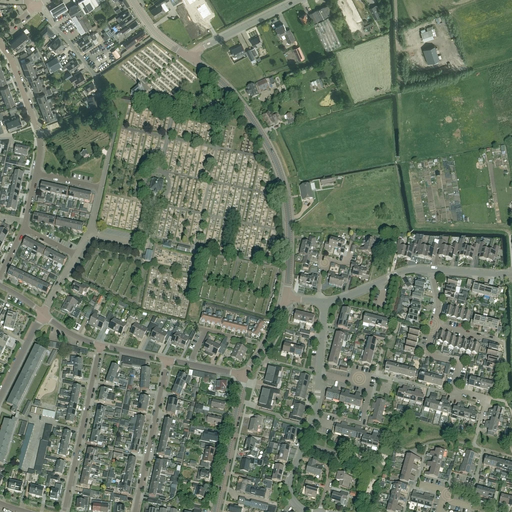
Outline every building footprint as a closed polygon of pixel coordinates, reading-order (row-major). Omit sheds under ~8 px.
[(63,0),(61,0),(49,8),(54,15),(68,7),(63,0)] [(79,3),(71,8),(69,9),(69,12),(71,16),(75,14),(80,23),(85,32),(92,28),(85,16),(86,16),(84,13),(95,7),(98,5),(95,0),(80,0),(78,2),(79,3)] [(129,6),(125,0),(120,0),(119,1),(124,9),(129,6)] [(156,18),(166,12),(161,4),(165,2),(166,3),(170,0),(169,0),(159,0),(154,3),(157,7),(151,11),(156,18)] [(197,4),(194,6),(200,16),(208,11),(201,1),(197,3),(197,4)] [(322,8),(316,11),(309,15),(313,24),(327,17),(334,13),(330,4),(322,8)] [(369,9),(375,20),(383,16),(377,4),(369,9)] [(128,10),(120,16),(116,19),(119,23),(121,22),(131,14),(128,10)] [(308,26),(311,24),(309,21),(306,13),(300,16),(304,24),(307,22),(308,26)] [(121,22),(119,23),(118,24),(121,27),(125,24),(126,24),(134,18),(131,14),(121,22)] [(327,53),(342,46),(329,19),(314,25),(327,53)] [(136,20),(121,31),(123,34),(128,31),(128,32),(132,29),(133,30),(139,25),(136,20)] [(106,23),(102,26),(105,32),(105,31),(106,32),(109,30),(110,29),(106,23)] [(280,35),(284,33),(286,38),(287,38),(289,43),(295,40),(290,29),(287,31),(283,24),(276,28),(278,33),(279,32),(280,35)] [(50,37),(54,34),(47,26),(39,33),(43,37),(47,34),(50,37)] [(434,38),(431,29),(421,33),(424,42),(434,38)] [(143,31),(135,37),(135,36),(124,45),(127,50),(139,42),(147,35),(143,31)] [(20,36),(25,43),(28,41),(30,43),(34,39),(29,33),(27,35),(25,32),(20,36)] [(95,38),(97,38),(93,33),(88,36),(87,35),(83,38),(85,40),(79,44),(82,48),(95,38)] [(25,43),(20,36),(15,40),(22,49),(24,47),(22,45),(25,43)] [(53,49),(62,41),(58,37),(49,45),(53,49)] [(254,47),(262,44),(259,37),(251,41),(254,47)] [(95,38),(82,48),(84,52),(95,45),(94,44),(98,42),(95,38)] [(22,49),(15,40),(10,44),(16,51),(19,48),(20,50),(22,49)] [(66,45),(62,41),(53,49),(57,54),(66,45)] [(241,57),(240,55),(245,52),(242,45),(232,50),(233,53),(232,53),(232,55),(233,57),(234,57),(235,57),(236,56),(238,59),(241,57)] [(435,46),(423,50),(428,64),(439,60),(435,46)] [(304,58),(300,49),(299,47),(293,50),(294,52),(298,61),(299,60),(304,58)] [(120,56),(116,49),(112,52),(116,59),(120,56)] [(254,57),(250,50),(250,49),(246,51),(251,61),(252,64),(256,62),(254,57)] [(24,69),(32,66),(35,65),(31,55),(24,59),(25,62),(22,63),(24,69)] [(51,73),(62,67),(57,57),(46,63),(51,73)] [(77,60),(74,62),(73,60),(61,68),(62,70),(67,67),(70,72),(80,65),(77,60)] [(33,69),(32,66),(24,69),(26,75),(37,70),(36,68),(33,69)] [(37,70),(26,75),(28,80),(30,79),(36,77),(35,74),(38,73),(37,70)] [(70,72),(63,76),(66,80),(72,76),(70,72)] [(75,82),(78,86),(86,81),(82,75),(76,78),(74,76),(69,79),(73,84),(75,82)] [(36,77),(30,79),(32,85),(43,81),(42,79),(40,80),(38,76),(36,77)] [(266,90),(270,89),(266,79),(256,83),(260,93),(263,92),(263,91),(266,90)] [(43,81),(32,85),(34,91),(38,90),(39,93),(46,90),(45,87),(43,88),(41,84),(44,84),(43,81)] [(85,89),(81,91),(84,96),(88,94),(89,95),(92,93),(93,96),(86,99),(87,102),(85,103),(87,107),(90,106),(91,108),(99,104),(95,95),(94,92),(97,90),(93,83),(84,88),(85,89)] [(137,87),(136,88),(131,93),(131,94),(131,95),(131,96),(131,97),(132,97),(133,98),(134,97),(135,98),(141,93),(142,93),(144,91),(138,85),(136,87),(137,87)] [(259,96),(254,85),(247,88),(248,92),(246,93),(248,96),(250,95),(251,99),(259,96)] [(2,94),(10,92),(8,86),(0,89),(2,94)] [(40,96),(36,97),(39,103),(47,100),(46,96),(48,95),(52,94),(50,88),(46,90),(39,93),(40,96)] [(2,94),(2,95),(0,95),(0,98),(3,97),(5,100),(12,97),(10,92),(2,94)] [(12,97),(5,100),(7,106),(15,103),(12,97)] [(48,103),(47,100),(39,103),(41,108),(51,104),(51,102),(48,103)] [(52,107),(51,104),(41,108),(43,114),(51,111),(50,108),(52,107)] [(15,107),(9,109),(12,119),(15,128),(22,126),(22,125),(24,125),(25,124),(25,123),(25,122),(25,121),(24,120),(23,120),(22,120),(21,120),(19,117),(15,119),(13,111),(17,110),(15,107)] [(43,114),(44,116),(43,117),(44,121),(49,119),(50,121),(57,119),(55,113),(52,114),(51,111),(43,114)] [(270,112),(263,116),(269,126),(274,124),(274,123),(276,125),(281,122),(277,114),(274,116),(273,113),(271,114),(270,112)] [(294,123),(291,113),(285,115),(286,116),(284,116),(285,120),(287,119),(287,121),(289,125),(294,123)] [(15,128),(12,119),(9,120),(8,118),(3,120),(6,128),(8,127),(9,130),(15,128)] [(16,146),(14,155),(14,157),(20,158),(22,148),(16,146)] [(18,162),(17,166),(25,168),(26,163),(23,163),(24,157),(26,157),(28,149),(22,148),(20,158),(19,162),(18,162)] [(11,169),(12,166),(6,165),(5,168),(5,170),(3,175),(6,175),(7,170),(7,168),(11,169)] [(11,178),(10,178),(9,181),(12,182),(12,184),(20,186),(22,180),(11,178)] [(163,181),(157,180),(152,179),(150,190),(154,190),(153,193),(157,194),(157,191),(161,192),(163,181)] [(11,188),(10,187),(9,187),(9,190),(19,193),(20,186),(12,184),(11,188)] [(302,200),(313,198),(310,185),(300,187),(302,200)] [(9,190),(8,193),(10,194),(9,197),(18,199),(19,193),(9,190)] [(7,201),(6,203),(16,205),(18,199),(9,197),(8,201),(7,201)] [(16,205),(6,203),(4,202),(3,206),(7,206),(6,210),(15,212),(16,205)] [(2,223),(0,226),(0,228),(0,229),(0,236),(5,239),(8,233),(7,232),(4,231),(2,230),(4,225),(2,223)] [(26,248),(30,241),(25,238),(21,246),(26,248)] [(334,249),(337,240),(330,238),(329,244),(325,243),(324,249),(327,250),(327,251),(330,251),(331,248),(334,249)] [(365,245),(373,248),(375,241),(366,239),(366,242),(362,241),(361,245),(365,246),(365,245)] [(301,248),(310,251),(311,248),(314,248),(316,242),(309,240),(308,244),(302,242),(301,248)] [(340,241),(337,240),(334,249),(338,250),(337,253),(340,254),(340,253),(343,254),(345,248),(343,247),(343,245),(344,245),(345,241),(341,240),(340,241)] [(459,240),(458,246),(457,252),(460,253),(459,257),(465,258),(468,249),(463,247),(465,241),(459,240)] [(30,241),(26,248),(30,250),(29,251),(30,252),(35,243),(30,241)] [(163,246),(162,247),(162,248),(170,250),(170,248),(171,243),(164,241),(163,246)] [(398,241),(395,252),(398,253),(397,257),(403,258),(406,249),(401,248),(402,243),(398,241)] [(417,245),(417,246),(415,252),(416,252),(418,253),(417,256),(424,258),(426,249),(422,248),(423,242),(418,241),(417,245)] [(438,241),(437,246),(437,249),(440,249),(438,256),(445,258),(447,249),(447,246),(443,245),(444,242),(438,241)] [(30,252),(30,253),(35,256),(36,253),(40,246),(35,243),(30,252)] [(479,243),(479,246),(477,254),(480,255),(479,259),(485,260),(488,251),(483,250),(485,245),(479,243)] [(406,249),(403,258),(410,260),(411,256),(414,257),(415,255),(416,252),(415,252),(416,250),(417,246),(417,245),(410,244),(409,246),(409,250),(406,249)] [(174,248),(173,250),(189,254),(190,248),(175,245),(175,246),(178,247),(177,248),(174,248)] [(365,245),(365,246),(364,249),(360,248),(359,251),(372,254),(373,248),(365,245)] [(426,249),(424,258),(431,260),(432,256),(435,257),(437,249),(437,246),(433,245),(431,250),(426,249)] [(447,249),(445,258),(451,260),(452,256),(455,257),(457,252),(458,246),(453,245),(452,250),(447,249)] [(473,250),(468,249),(465,258),(472,260),(473,256),(476,257),(477,254),(479,246),(474,245),(473,250)] [(40,246),(36,253),(41,256),(45,248),(40,246)] [(488,251),(485,260),(492,262),(493,259),(496,259),(499,248),(494,247),(493,252),(488,251)] [(310,251),(301,248),(299,255),(304,256),(303,261),(310,262),(310,259),(311,259),(312,256),(315,257),(317,252),(310,251)] [(47,259),(51,252),(46,249),(42,256),(47,259)] [(56,254),(51,252),(47,259),(50,261),(49,262),(51,263),(56,254)] [(56,254),(51,263),(52,263),(53,262),(57,264),(61,257),(56,254)] [(61,257),(57,264),(62,267),(66,259),(61,257)] [(352,263),(350,269),(350,270),(353,270),(352,276),(358,277),(361,269),(360,269),(357,268),(358,264),(352,263)] [(361,269),(358,277),(364,279),(364,280),(368,281),(370,274),(366,273),(367,270),(364,270),(365,266),(361,265),(360,269),(361,269)] [(12,277),(15,270),(10,268),(7,275),(12,277)] [(20,273),(15,270),(12,277),(17,280),(20,273)] [(308,277),(309,273),(305,272),(304,276),(300,275),(298,280),(300,280),(299,284),(305,286),(308,277)] [(329,272),(328,275),(327,279),(330,280),(329,285),(335,287),(337,278),(334,277),(335,273),(329,272)] [(20,273),(17,280),(21,282),(25,275),(20,273)] [(308,277),(305,286),(312,287),(313,282),(316,283),(318,276),(312,274),(311,278),(308,277)] [(25,275),(21,282),(26,285),(30,277),(25,275)] [(341,279),(337,278),(335,287),(341,288),(343,283),(346,284),(348,277),(341,275),(341,279)] [(35,280),(30,277),(26,285),(31,287),(35,280)] [(35,280),(31,287),(36,289),(39,282),(38,281),(39,279),(36,277),(35,280)] [(448,279),(447,284),(457,287),(458,282),(460,282),(460,280),(455,278),(455,280),(448,279)] [(422,281),(418,279),(416,279),(415,280),(414,283),(415,284),(415,287),(423,289),(424,286),(425,287),(426,283),(421,282),(422,281)] [(472,280),(470,287),(473,288),(472,293),(478,294),(480,285),(475,284),(475,281),(472,280)] [(39,282),(36,289),(41,292),(44,284),(39,282)] [(49,287),(44,284),(41,292),(46,294),(49,287)] [(88,288),(82,284),(80,287),(74,284),(71,290),(81,295),(83,292),(86,293),(88,288)] [(457,287),(447,284),(445,290),(455,293),(457,287)] [(484,286),(480,285),(478,294),(484,296),(487,284),(485,284),(484,286)] [(489,285),(487,284),(484,296),(490,297),(492,288),(489,287),(489,285)] [(415,287),(414,290),(413,290),(412,292),(423,295),(424,292),(423,292),(423,289),(415,287)] [(492,288),(490,297),(496,299),(497,294),(500,295),(502,288),(498,287),(498,290),(492,288)] [(455,293),(445,290),(444,296),(453,299),(455,293)] [(412,292),(411,296),(412,296),(412,299),(420,301),(421,298),(422,298),(423,295),(412,292)] [(67,297),(64,303),(74,309),(76,305),(79,306),(81,301),(73,297),(71,300),(67,297)] [(76,310),(74,309),(64,303),(61,309),(61,310),(61,311),(63,312),(64,312),(64,311),(71,315),(70,316),(73,318),(76,312),(75,312),(76,310)] [(411,309),(420,311),(420,308),(419,308),(420,305),(411,303),(411,306),(412,306),(411,309)] [(453,308),(443,305),(442,311),(446,312),(445,316),(451,318),(453,308)] [(341,307),(340,312),(341,312),(341,315),(349,317),(353,318),(354,315),(350,314),(351,311),(347,310),(348,309),(341,307)] [(459,309),(453,308),(451,318),(456,319),(459,309)] [(459,309),(456,319),(462,321),(465,311),(459,309)] [(91,312),(88,319),(90,320),(88,324),(91,326),(90,327),(94,329),(94,328),(100,317),(97,316),(98,313),(95,311),(92,310),(91,312)] [(203,314),(201,321),(201,322),(206,323),(209,310),(207,310),(206,315),(203,314)] [(465,311),(462,321),(468,322),(470,315),(472,316),(473,313),(465,311)] [(300,323),(302,314),(296,312),(295,317),(292,316),(290,323),(293,323),(293,321),(300,323)] [(7,313),(5,321),(15,323),(17,316),(7,313)] [(105,320),(100,317),(94,328),(100,331),(104,322),(108,324),(112,315),(109,313),(105,320)] [(243,325),(241,333),(246,334),(246,333),(247,331),(248,326),(247,326),(249,318),(250,316),(245,314),(244,317),(247,318),(245,326),(243,325)] [(308,315),(302,314),(300,323),(306,324),(308,315)] [(369,325),(371,316),(365,314),(363,323),(369,325)] [(112,315),(108,324),(110,325),(108,329),(114,332),(120,322),(116,320),(116,317),(115,316),(112,315)] [(308,315),(306,324),(312,326),(313,323),(316,323),(317,318),(314,317),(308,315)] [(349,317),(341,315),(339,321),(348,323),(349,317)] [(417,317),(408,315),(408,317),(409,318),(408,322),(412,324),(412,322),(417,323),(417,320),(416,319),(417,317)] [(223,320),(221,328),(226,329),(229,317),(227,316),(226,321),(223,320)] [(251,316),(250,321),(252,321),(252,322),(257,323),(256,325),(263,329),(265,325),(263,323),(264,320),(251,316)] [(371,316),(369,325),(375,326),(377,318),(371,316)] [(471,320),(470,325),(469,326),(473,327),(473,325),(479,326),(481,317),(475,316),(474,320),(471,320)] [(125,325),(120,322),(114,332),(120,335),(122,331),(125,333),(128,328),(129,328),(133,320),(128,317),(125,322),(126,323),(125,325)] [(147,330),(141,327),(136,337),(141,340),(146,331),(149,333),(150,330),(154,324),(157,318),(153,317),(147,330)] [(487,319),(481,317),(479,326),(483,327),(482,330),(484,330),(487,319)] [(377,318),(375,326),(381,328),(383,319),(377,318)] [(383,319),(381,328),(387,330),(389,321),(383,319)] [(493,320),(487,319),(484,330),(486,331),(487,328),(491,329),(493,320)] [(133,320),(129,328),(131,330),(129,334),(136,337),(141,327),(135,323),(136,321),(133,320)] [(493,320),(491,329),(496,330),(496,333),(500,334),(501,327),(498,327),(499,322),(493,320)] [(15,323),(5,321),(3,328),(12,331),(15,323)] [(339,321),(337,327),(346,330),(349,330),(350,328),(347,327),(348,323),(339,321)] [(152,334),(150,338),(151,339),(150,340),(154,342),(154,340),(156,341),(161,331),(157,329),(159,326),(157,325),(154,324),(150,330),(153,332),(152,334)] [(249,326),(248,329),(253,330),(253,329),(261,333),(263,329),(256,325),(255,327),(249,326)] [(177,346),(182,336),(180,334),(180,333),(177,332),(178,330),(175,328),(171,335),(174,337),(171,343),(172,344),(172,345),(176,347),(176,346),(177,346)] [(408,334),(418,336),(420,330),(410,328),(408,334)] [(247,331),(246,333),(251,334),(258,338),(261,333),(253,329),(253,330),(252,332),(247,331)] [(0,343),(5,346),(8,339),(2,336),(4,334),(0,331),(0,343)] [(161,331),(156,341),(162,344),(164,340),(164,339),(167,341),(171,333),(168,331),(167,334),(161,331)] [(188,339),(182,336),(177,346),(183,349),(187,340),(191,342),(196,333),(192,331),(188,339)] [(437,333),(435,338),(435,341),(443,343),(445,333),(439,331),(439,334),(437,333)] [(336,333),(334,339),(343,342),(347,343),(347,340),(348,336),(347,336),(348,333),(341,332),(341,334),(336,333)] [(451,335),(445,333),(443,343),(448,344),(450,337),(451,337),(451,335)] [(408,334),(407,339),(417,342),(418,336),(408,334)] [(206,336),(203,342),(206,344),(203,350),(205,351),(204,353),(205,355),(208,356),(214,343),(209,341),(210,338),(206,336)] [(376,339),(371,337),(366,336),(365,341),(367,341),(366,345),(375,347),(376,341),(375,341),(376,339)] [(448,344),(448,346),(454,348),(456,338),(451,337),(450,337),(448,344)] [(462,340),(456,338),(454,348),(460,350),(462,340)] [(334,339),(333,345),(341,348),(343,342),(334,339)] [(407,339),(405,345),(415,348),(417,342),(407,339)] [(284,344),(282,353),(288,354),(291,346),(292,342),(285,340),(284,344)] [(462,340),(460,350),(465,351),(468,341),(462,340)] [(474,343),(468,341),(465,351),(471,353),(474,343)] [(500,346),(494,344),(494,343),(487,341),(486,344),(489,345),(488,349),(498,352),(500,346)] [(214,343),(208,356),(210,358),(212,357),(213,355),(215,357),(217,353),(220,354),(223,349),(224,345),(221,344),(219,346),(214,343)] [(474,343),(471,353),(477,354),(478,351),(479,347),(480,344),(474,343)] [(234,351),(244,356),(247,349),(237,345),(234,351)] [(300,348),(297,347),(294,356),(300,358),(302,353),(303,354),(305,347),(304,346),(302,345),(301,346),(300,348)] [(333,345),(331,352),(340,354),(343,355),(344,352),(341,351),(341,348),(333,345)] [(375,347),(366,345),(365,351),(373,353),(375,347)] [(405,345),(404,351),(402,351),(401,352),(405,353),(406,352),(413,354),(415,348),(405,345)] [(45,351),(45,350),(35,346),(32,352),(42,357),(45,351)] [(297,347),(291,346),(288,354),(294,356),(297,347)] [(498,352),(488,349),(487,355),(489,356),(489,355),(496,357),(498,352)] [(46,364),(49,365),(56,351),(53,350),(46,364)] [(244,356),(234,351),(231,357),(240,362),(244,356)] [(365,351),(363,357),(372,359),(373,353),(365,351)] [(32,352),(29,359),(39,364),(42,357),(32,352)] [(340,354),(331,352),(329,358),(338,360),(340,354)] [(489,355),(489,356),(487,361),(497,364),(499,358),(496,357),(489,355)] [(82,360),(79,360),(79,357),(70,356),(70,364),(70,366),(74,366),(81,367),(82,360)] [(363,357),(360,356),(359,359),(362,360),(361,364),(364,364),(364,367),(368,368),(369,365),(370,366),(372,359),(363,357)] [(338,360),(329,358),(328,364),(337,366),(338,360)] [(29,359),(26,365),(36,370),(39,364),(29,359)] [(390,361),(387,360),(385,359),(383,365),(386,366),(384,371),(390,373),(392,364),(389,363),(390,361)] [(497,364),(487,361),(486,367),(496,370),(497,364)] [(396,365),(392,364),(390,373),(396,374),(399,363),(396,362),(396,365)] [(111,363),(108,370),(110,371),(117,374),(119,368),(115,366),(116,365),(111,363)] [(399,363),(396,374),(402,376),(404,367),(401,366),(401,364),(399,363)] [(36,370),(26,365),(22,372),(32,377),(36,370)] [(408,368),(404,367),(402,376),(408,377),(411,366),(408,365),(408,368)] [(267,375),(278,378),(279,372),(281,372),(282,368),(273,366),(272,369),(268,368),(267,373),(267,375)] [(413,367),(411,366),(408,377),(414,379),(414,377),(416,378),(418,371),(412,369),(413,367)] [(420,371),(418,371),(416,378),(418,378),(417,381),(424,383),(426,374),(426,372),(423,371),(420,370),(420,371)] [(110,371),(107,377),(114,379),(117,374),(110,371)] [(32,377),(22,372),(19,378),(29,383),(32,377)] [(429,375),(426,374),(424,383),(429,384),(432,373),(430,372),(429,375)] [(180,373),(177,380),(185,383),(188,376),(180,373)] [(432,373),(429,384),(435,386),(438,377),(434,376),(435,374),(432,373)] [(295,377),(294,379),(309,383),(310,377),(301,374),(299,378),(295,377)] [(479,380),(476,379),(474,388),(480,389),(483,378),(483,374),(481,374),(479,380)] [(278,378),(267,375),(266,377),(265,377),(264,382),(268,383),(267,386),(276,388),(277,385),(276,384),(278,378)] [(441,378),(438,377),(435,386),(441,387),(444,376),(442,375),(441,378)] [(474,388),(476,379),(472,378),(473,375),(471,375),(468,386),(474,388)] [(114,379),(107,377),(105,383),(112,385),(113,382),(122,386),(120,386),(120,390),(125,391),(126,387),(127,384),(118,381),(114,379)] [(19,378),(16,385),(26,390),(29,383),(19,378)] [(483,378),(480,389),(486,391),(488,382),(484,381),(485,378),(483,378)] [(309,383),(294,379),(294,381),(299,382),(298,386),(307,388),(309,383)] [(185,383),(177,380),(174,386),(182,390),(185,383)] [(491,383),(488,382),(486,391),(492,392),(493,388),(496,389),(498,382),(492,380),(491,383)] [(63,381),(63,383),(74,386),(73,389),(69,388),(69,391),(72,392),(80,394),(81,387),(78,386),(78,384),(63,381)] [(214,381),(213,391),(224,392),(225,388),(226,388),(227,381),(221,381),(221,382),(216,381),(214,381)] [(26,390),(16,385),(13,391),(23,396),(26,390)] [(182,390),(174,386),(171,393),(180,396),(182,390)] [(292,389),(292,391),(306,394),(307,388),(298,386),(297,390),(292,389)] [(403,400),(406,387),(403,386),(402,391),(399,390),(397,398),(403,400)] [(105,387),(104,389),(101,388),(100,395),(114,398),(115,395),(107,393),(108,390),(111,391),(112,388),(105,387)] [(332,400),(335,388),(332,387),(331,390),(327,389),(325,398),(332,400)] [(409,388),(406,387),(403,400),(409,401),(411,393),(408,392),(409,388)] [(261,398),(272,400),(274,394),(279,395),(280,392),(267,388),(266,392),(262,391),(261,395),(262,395),(261,398)] [(338,389),(335,388),(332,400),(339,402),(341,394),(341,393),(337,392),(338,389)] [(411,393),(409,401),(415,403),(418,390),(415,390),(414,394),(411,393)] [(422,391),(418,390),(415,403),(421,405),(424,396),(421,396),(422,391)] [(23,396),(13,391),(10,397),(20,402),(23,396)] [(306,394),(292,391),(291,393),(296,394),(294,398),(304,400),(306,394)] [(341,394),(339,402),(339,403),(344,404),(347,391),(345,391),(344,395),(341,394)] [(352,397),(349,405),(354,407),(358,394),(356,393),(355,398),(352,397)] [(431,393),(430,396),(429,401),(426,400),(424,408),(430,410),(434,394),(431,393)] [(434,394),(430,410),(435,411),(438,403),(435,402),(437,395),(434,394)] [(139,403),(148,405),(149,398),(141,396),(139,403)] [(438,403),(435,411),(441,413),(444,400),(445,397),(442,396),(440,404),(438,403)] [(20,402),(10,397),(6,404),(13,408),(11,413),(15,415),(18,409),(17,408),(20,402)] [(272,400),(261,398),(261,400),(260,399),(259,404),(263,405),(262,408),(271,411),(272,407),(270,407),(272,400)] [(180,406),(177,405),(178,401),(169,399),(168,406),(180,408),(180,406)] [(124,404),(123,410),(129,412),(131,401),(129,401),(125,400),(124,404)] [(212,400),(211,407),(223,410),(225,403),(212,400)] [(373,403),(372,406),(384,409),(385,402),(377,400),(376,404),(373,403)] [(445,400),(441,413),(447,414),(448,413),(450,414),(451,407),(449,407),(449,406),(447,405),(448,401),(445,400)] [(28,401),(25,408),(21,415),(24,417),(31,403),(28,401)] [(293,410),(303,413),(305,407),(300,406),(301,403),(294,401),(292,406),(294,407),(293,410)] [(148,405),(139,403),(134,402),(133,406),(138,407),(138,410),(146,412),(148,405)] [(451,407),(450,414),(452,414),(451,416),(451,417),(452,419),(457,420),(457,417),(461,404),(458,404),(456,408),(453,407),(453,408),(451,407)] [(179,412),(180,408),(168,406),(166,413),(175,415),(176,411),(179,412)] [(384,409),(372,406),(371,409),(374,410),(373,414),(382,416),(384,409)] [(488,410),(488,413),(500,416),(502,410),(500,410),(500,407),(494,406),(493,411),(488,410)] [(42,416),(43,410),(31,407),(30,413),(42,416)] [(98,407),(97,413),(104,415),(112,417),(113,413),(105,412),(105,409),(98,407)] [(468,411),(465,410),(463,419),(469,420),(472,407),(469,407),(468,411)] [(303,413),(293,410),(292,414),(290,414),(289,419),(296,421),(297,418),(301,419),(303,413)] [(97,413),(95,419),(103,421),(112,423),(112,421),(107,419),(107,418),(103,417),(104,415),(97,413)] [(500,416),(488,413),(487,416),(491,417),(491,420),(499,422),(500,416)] [(382,416),(373,414),(372,418),(369,417),(368,420),(380,423),(382,416)] [(208,415),(208,416),(205,415),(204,422),(220,426),(221,418),(208,415)] [(131,418),(130,421),(137,423),(144,424),(145,418),(138,417),(135,416),(134,419),(131,418)] [(260,426),(261,418),(254,416),(254,420),(251,420),(248,431),(257,433),(258,426),(260,426)] [(4,420),(2,427),(13,430),(15,423),(16,424),(17,420),(13,419),(12,422),(4,420)] [(95,419),(94,425),(105,428),(109,429),(109,426),(106,426),(106,425),(102,424),(103,421),(95,419)] [(165,419),(164,425),(170,426),(174,427),(174,425),(171,424),(171,420),(165,419)] [(27,423),(22,421),(18,436),(23,437),(27,423)] [(137,423),(130,421),(130,424),(133,425),(132,428),(136,429),(142,430),(144,424),(137,423)] [(341,435),(344,423),(341,422),(341,425),(336,424),(336,428),(334,433),(341,435)] [(347,424),(344,423),(341,435),(348,437),(350,428),(347,427),(347,424)] [(105,428),(94,425),(93,431),(100,433),(107,435),(109,435),(110,433),(105,431),(105,428)] [(286,435),(295,437),(296,431),(292,430),(292,427),(286,425),(286,429),(288,429),(286,435)] [(497,428),(485,425),(484,428),(488,429),(488,432),(487,435),(493,436),(494,433),(496,434),(497,428)] [(354,429),(350,428),(348,437),(355,438),(358,427),(355,426),(354,429)] [(13,430),(2,427),(0,434),(11,437),(13,430)] [(361,427),(358,427),(355,438),(362,440),(364,431),(361,430),(361,427)] [(56,429),(53,428),(52,435),(62,437),(69,439),(71,433),(64,431),(63,434),(56,433),(56,429)] [(369,437),(366,445),(372,447),(376,431),(374,430),(372,437),(369,437)] [(93,431),(91,437),(106,441),(108,441),(109,441),(109,440),(108,439),(106,438),(103,438),(103,437),(99,436),(100,433),(93,431)] [(376,431),(372,447),(377,448),(378,444),(381,445),(382,440),(376,439),(378,432),(376,431)] [(209,443),(209,441),(216,443),(216,442),(218,443),(218,439),(217,438),(218,435),(205,432),(204,435),(201,434),(200,441),(209,443)] [(0,434),(0,441),(9,444),(11,437),(0,434)] [(282,438),(281,444),(287,445),(287,442),(294,444),(295,437),(286,435),(285,439),(282,438)] [(245,446),(255,448),(255,445),(259,445),(260,439),(254,438),(254,441),(247,440),(245,446)] [(9,444),(0,441),(0,448),(7,451),(9,444)] [(201,443),(200,447),(204,448),(204,449),(206,450),(205,456),(213,457),(214,453),(215,454),(216,451),(215,450),(212,450),(213,445),(205,444),(201,443)] [(132,446),(128,445),(127,448),(131,449),(131,452),(137,453),(139,447),(132,446)] [(282,445),(278,445),(278,447),(281,447),(280,451),(289,453),(290,448),(282,446),(282,445)] [(244,448),(243,450),(244,451),(244,452),(248,453),(247,457),(250,457),(256,459),(257,453),(254,452),(255,448),(245,446),(245,447),(244,448)] [(88,449),(87,456),(94,457),(95,451),(97,451),(97,449),(92,448),(91,450),(88,449)] [(466,451),(464,458),(473,461),(474,456),(477,457),(478,454),(466,451)] [(430,454),(427,453),(426,455),(429,456),(434,457),(433,460),(441,463),(443,457),(430,454)] [(201,461),(200,466),(208,468),(209,463),(212,464),(213,457),(205,456),(202,455),(201,461)] [(94,457),(87,456),(85,462),(92,463),(96,464),(104,466),(104,463),(100,462),(96,461),(97,458),(94,457)] [(246,457),(245,461),(242,460),(240,471),(248,472),(250,464),(252,465),(254,459),(246,457)] [(485,457),(483,465),(489,467),(492,459),(485,457)] [(464,458),(462,465),(474,468),(475,465),(472,464),(473,461),(464,458)] [(498,460),(492,459),(489,467),(495,469),(498,460)] [(156,460),(155,466),(165,469),(166,466),(167,460),(163,460),(163,462),(156,460)] [(308,464),(306,472),(320,476),(322,468),(315,466),(316,462),(310,460),(309,464),(308,464)] [(414,463),(405,460),(403,465),(412,468),(416,469),(417,467),(413,466),(414,463)] [(498,460),(495,469),(495,472),(501,473),(501,470),(504,462),(498,460)] [(85,462),(84,468),(91,469),(99,470),(99,468),(96,467),(92,466),(92,463),(85,462)] [(501,470),(501,473),(507,475),(507,472),(510,463),(504,462),(501,470)] [(440,468),(427,464),(426,467),(431,468),(430,471),(439,473),(440,468)] [(474,468),(462,465),(461,465),(459,472),(469,475),(470,470),(473,471),(474,468)] [(54,467),(53,471),(55,471),(55,474),(62,475),(63,469),(56,468),(54,467)] [(91,469),(84,468),(83,474),(90,475),(97,477),(98,474),(94,473),(94,472),(90,472),(91,469)] [(199,469),(198,473),(196,480),(200,481),(200,478),(208,480),(210,474),(204,472),(204,470),(199,469)] [(402,471),(401,476),(409,478),(409,479),(414,480),(414,477),(410,476),(411,473),(402,471)] [(153,472),(152,478),(159,479),(165,481),(166,478),(159,476),(160,474),(153,472)] [(338,472),(336,480),(339,481),(338,486),(348,489),(351,477),(347,476),(347,474),(338,472)] [(93,479),(89,478),(90,475),(83,474),(81,480),(88,481),(92,482),(96,483),(96,480),(93,479)] [(38,485),(37,487),(35,496),(42,498),(44,489),(45,489),(48,490),(50,479),(51,476),(48,475),(45,486),(38,485)] [(253,480),(251,479),(251,478),(247,477),(246,480),(239,478),(238,484),(246,486),(247,483),(250,484),(251,484),(252,484),(253,480)] [(152,478),(151,484),(157,485),(161,486),(162,486),(163,483),(164,484),(165,481),(159,479),(152,478)] [(304,484),(303,488),(307,489),(305,496),(315,499),(318,488),(312,486),(313,482),(305,480),(304,484)] [(15,492),(17,483),(10,481),(8,490),(15,492)] [(23,484),(17,483),(15,492),(21,493),(23,484)] [(393,485),(392,491),(400,493),(401,490),(405,491),(406,489),(407,486),(405,486),(404,486),(399,484),(394,483),(393,485)] [(193,484),(192,488),(194,488),(194,491),(193,496),(196,497),(198,497),(198,498),(202,499),(202,498),(203,498),(205,491),(199,489),(200,486),(193,484)] [(245,493),(251,494),(252,487),(246,486),(238,484),(236,492),(244,494),(245,493)] [(55,485),(54,490),(52,490),(50,499),(56,500),(57,495),(59,496),(61,486),(55,485)] [(251,494),(250,495),(264,498),(265,490),(259,489),(257,486),(255,485),(254,488),(252,487),(251,494)] [(35,496),(37,487),(31,486),(29,495),(35,496)] [(130,489),(117,486),(116,489),(120,490),(120,493),(130,495),(131,491),(129,491),(130,489)] [(481,497),(483,489),(477,487),(475,496),(481,497)] [(489,490),(483,489),(481,497),(487,499),(489,490)] [(417,504),(419,496),(415,494),(416,491),(413,490),(410,502),(417,504)] [(496,492),(489,490),(487,499),(493,501),(496,492)] [(400,493),(392,491),(390,496),(399,498),(403,500),(404,497),(400,496),(400,493)] [(346,500),(348,494),(341,492),(340,495),(333,493),(331,500),(335,501),(335,504),(340,505),(341,499),(346,500)] [(423,497),(419,496),(417,504),(424,506),(427,494),(424,493),(423,497)] [(430,495),(427,494),(424,506),(431,508),(433,499),(429,498),(430,495)] [(387,495),(386,500),(389,501),(398,503),(398,501),(403,502),(403,500),(399,498),(390,496),(387,495)] [(505,506),(508,497),(501,495),(499,504),(505,506)] [(78,501),(77,509),(79,510),(79,511),(82,510),(83,510),(84,510),(84,506),(87,507),(88,499),(84,499),(84,501),(78,501)] [(92,501),(92,506),(93,506),(93,509),(92,511),(100,511),(101,506),(101,502),(92,501)] [(268,505),(251,501),(249,507),(254,509),(267,511),(268,505)] [(398,503),(389,501),(388,506),(396,509),(400,510),(401,508),(397,506),(398,503)]
